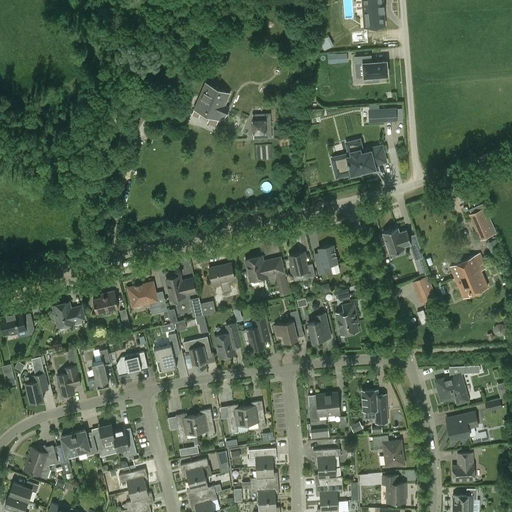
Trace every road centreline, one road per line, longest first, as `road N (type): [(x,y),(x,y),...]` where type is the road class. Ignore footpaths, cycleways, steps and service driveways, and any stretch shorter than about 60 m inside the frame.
road 1 (unclassified): [(0,287),(351,202)]
road 2 (residential): [(416,184),(401,0)]
road 3 (unclassified): [(433,511),(427,426),(402,354)]
road 4 (unclassified): [(402,354),(351,202)]
road 5 (residential): [(0,443),(45,416),(143,393)]
road 6 (residential): [(143,393),(287,366)]
road 7 (residential): [(297,511),(287,366)]
road 8 (residential): [(173,511),(143,393)]
